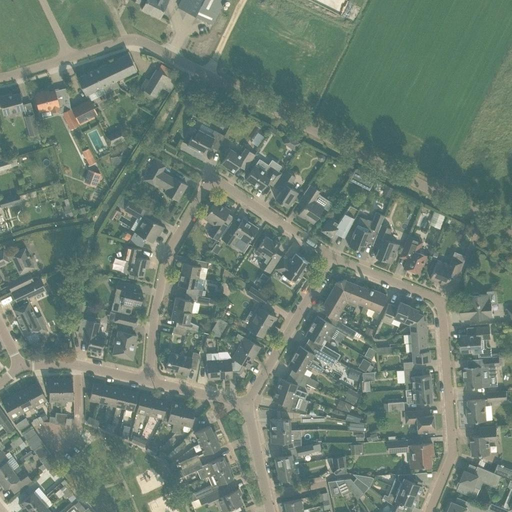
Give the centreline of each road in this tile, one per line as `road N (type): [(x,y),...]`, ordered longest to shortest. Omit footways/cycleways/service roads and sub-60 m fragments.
road 1 (unclassified): [(511,230),(165,45),(132,39),(0,76)]
road 2 (residential): [(149,383),(168,250),(211,178),(330,258)]
road 3 (residential): [(330,258),(440,303),(450,451),(427,511)]
road 4 (residential): [(245,404),(330,258)]
road 5 (residential): [(20,367),(79,364),(149,383)]
